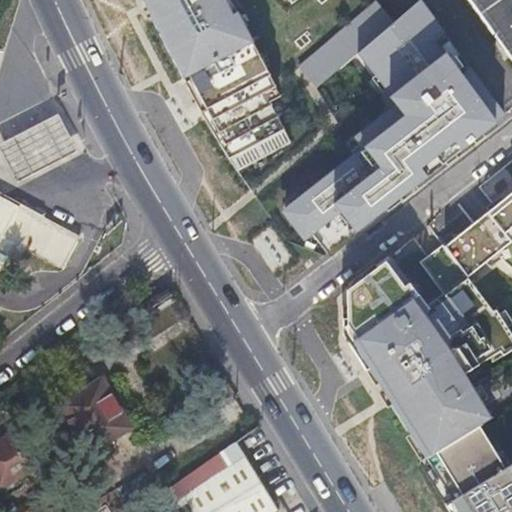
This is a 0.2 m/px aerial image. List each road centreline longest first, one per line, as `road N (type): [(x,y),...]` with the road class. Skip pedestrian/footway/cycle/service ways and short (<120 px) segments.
road 1 (residential): [(511,128),(244,341)]
road 2 (primary): [(55,0),(177,233)]
road 3 (residential): [(177,233),(0,371)]
road 4 (primary): [(244,341),(348,511)]
road 5 (primary): [(177,233),(244,341)]
